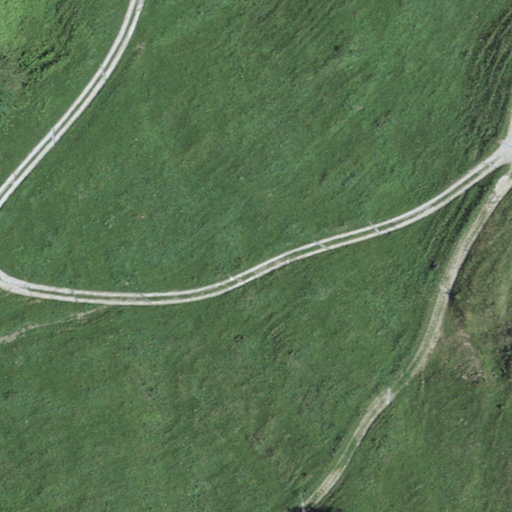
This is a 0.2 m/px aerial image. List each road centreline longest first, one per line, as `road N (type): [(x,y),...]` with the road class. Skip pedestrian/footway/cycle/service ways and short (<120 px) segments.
road 1 (track): [(0,274),(90,294),(207,287),(413,213),(511,151)]
road 2 (track): [(511,160),(475,218),(425,343),(329,477),(293,511)]
road 3 (track): [(136,0),(74,109),(0,196)]
